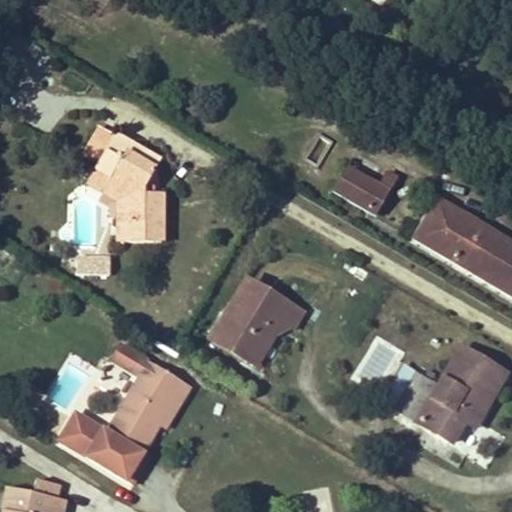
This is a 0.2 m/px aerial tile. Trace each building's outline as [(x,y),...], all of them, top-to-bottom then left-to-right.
[(89,180),(122,199),(122,242),(165,242),(166,193),(147,193),(148,184),(156,169),(137,158),(143,147),(116,132),(89,180)] [(304,158),(320,165),(331,139),(315,132),(304,158)] [(353,170),(339,194),(380,218),(394,193),(353,170)] [(511,241),(438,198),(415,236),(511,293),(511,241)] [(109,275),(108,253),(75,254),(75,275),(109,275)] [(307,310),(253,278),(217,338),(257,363),(284,320),(298,327),(307,310)] [(130,488),(151,456),(139,449),(158,422),(176,396),(182,400),(192,386),(119,342),(107,359),(136,376),(105,426),(75,407),(55,439),(130,488)] [(429,373),(405,413),(455,443),(466,424),(473,413),(483,419),(509,375),(462,347),(442,381),(429,373)] [(385,401),(405,413),(429,373),(409,361),(385,401)] [(164,427),(182,400),(176,396),(158,422),(164,427)] [(476,430),(483,419),(473,413),(466,424),(476,430)] [(34,482),(32,496),(54,500),(57,486),(34,482)] [(307,490),(308,511),(332,511),(330,488),(307,490)] [(9,511),(14,492),(3,490),(0,502),(0,511),(9,511)] [(14,492),(9,511),(61,511),(64,502),(54,500),(32,496),(14,492)]
